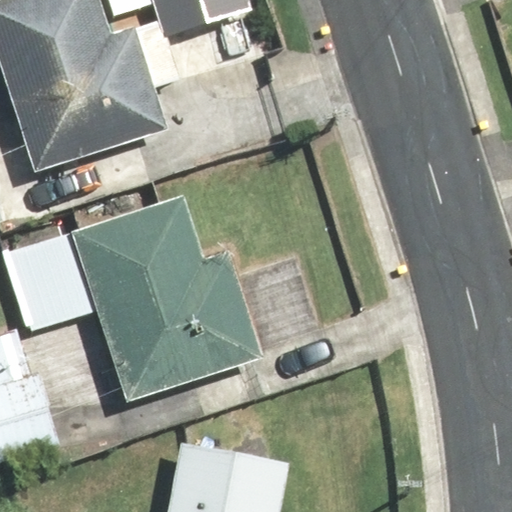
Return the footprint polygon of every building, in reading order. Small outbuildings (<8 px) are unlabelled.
[(111,0),(27,0),(0,9),(0,23),(50,172),(179,129),(145,29),(123,37),(111,0)] [(0,163),(0,227),(19,222),(0,163)] [(195,199),(85,234),(141,409),(277,365),(241,255),(216,263),(195,199)] [(0,464),(57,448),(25,334),(0,340),(0,464)] [(295,511),(304,463),(194,443),(180,511),(295,511)]
